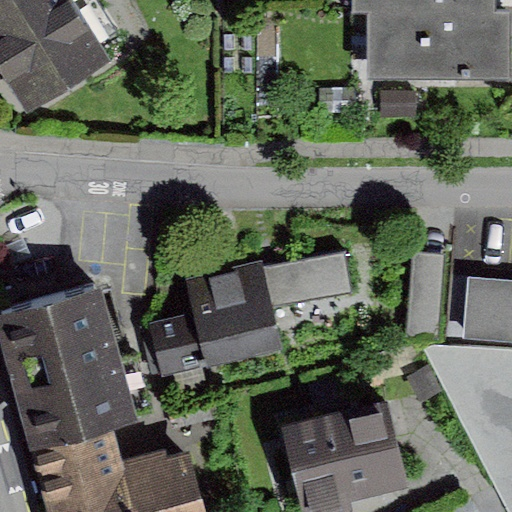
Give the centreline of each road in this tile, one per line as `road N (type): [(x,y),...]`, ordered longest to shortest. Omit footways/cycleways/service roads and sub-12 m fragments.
road 1 (residential): [(511,185),(0,180)]
road 2 (residential): [(385,369),(459,511)]
